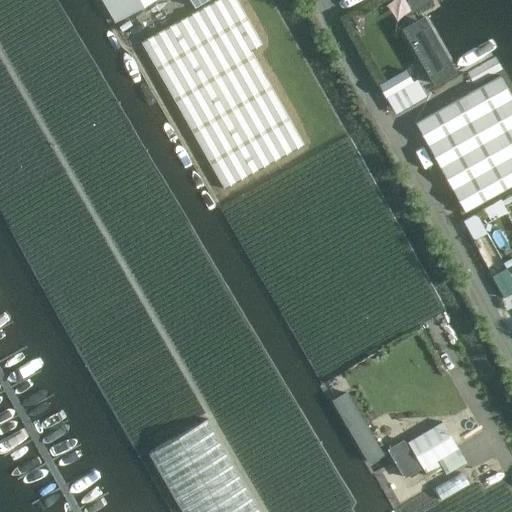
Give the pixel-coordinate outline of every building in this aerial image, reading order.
[(101,0),(114,22),(153,0),(101,0)] [(224,189),(303,145),(250,51),(261,45),(236,0),(216,0),(141,42),(224,189)] [(427,23),(403,37),(431,86),(455,73),(427,23)] [(407,67),(380,82),(387,95),(414,80),(407,67)] [(511,97),(500,76),(469,93),(416,123),(465,211),(511,184),(511,97)] [(511,277),(507,267),(492,276),(503,297),(511,292),(511,277)] [(334,401),(369,462),(383,454),(348,393),(334,401)] [(261,511),(208,419),(149,453),(182,511),(261,511)] [(408,441),(424,469),(438,460),(445,472),(465,460),(443,421),(408,441)] [(403,441),(388,449),(405,476),(419,468),(403,441)] [(441,497),(471,484),(466,471),(436,484),(441,497)]
